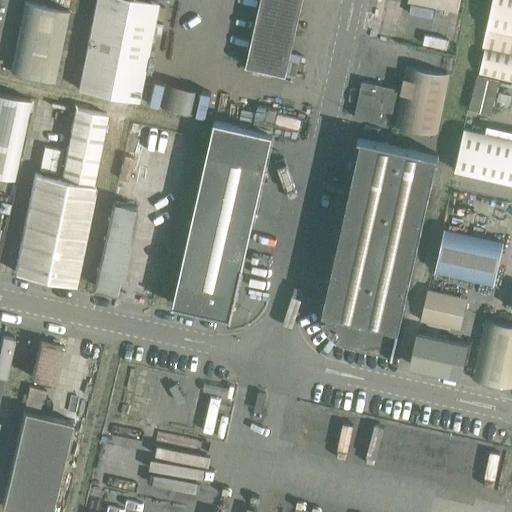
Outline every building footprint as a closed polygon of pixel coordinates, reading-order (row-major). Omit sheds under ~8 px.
[(51,80),(66,10),(24,0),(8,70),(51,80)] [(95,0),(78,88),(137,100),(156,2),(146,0),(95,0)] [(301,0),(259,0),(245,65),(285,74),(301,0)] [(388,0),(383,23),(395,26),(400,0),(388,0)] [(456,14),(458,0),(406,0),(406,3),(456,14)] [(511,0),(492,0),(482,45),(485,46),(478,75),(511,82),(511,0)] [(405,65),(393,124),(437,133),(449,74),(405,65)] [(153,77),(148,100),(205,114),(211,91),(153,77)] [(477,79),(471,106),(483,109),(489,82),(477,79)] [(361,80),(354,116),(378,121),(380,109),(392,112),(397,87),(361,80)] [(0,93),(0,176),(13,179),(30,99),(0,93)] [(92,184),(106,113),(74,107),(60,177),(34,172),(14,271),(74,283),(94,184),(92,184)] [(205,152),(172,303),(230,316),(264,165),(271,133),(212,120),(205,152)] [(511,138),(464,128),(454,170),(511,183),(511,138)] [(350,188),(321,318),(327,329),(336,337),(348,342),(393,353),(433,173),(437,154),(358,136),(357,137),(361,138),(357,156),(356,162),(355,162),(355,163),(353,171),(350,188)] [(113,201),(95,285),(118,291),(137,207),(113,201)] [(503,241),(444,228),(434,270),(493,284),(503,241)] [(466,296),(428,288),(421,319),(459,328),(466,296)] [(511,386),(511,324),(484,319),(471,378),(511,386)] [(1,333),(0,337),(0,374),(4,375),(13,336),(1,333)] [(467,345),(418,334),(411,364),(460,375),(467,345)] [(39,341),(31,377),(54,383),(63,347),(39,341)] [(29,386),(23,410),(38,413),(42,397),(44,397),(46,390),(29,386)] [(258,392),(255,408),(262,410),(265,394),(258,392)] [(5,487),(1,505),(30,511),(49,511),(53,498),(71,421),(38,413),(23,410),(5,487)]
